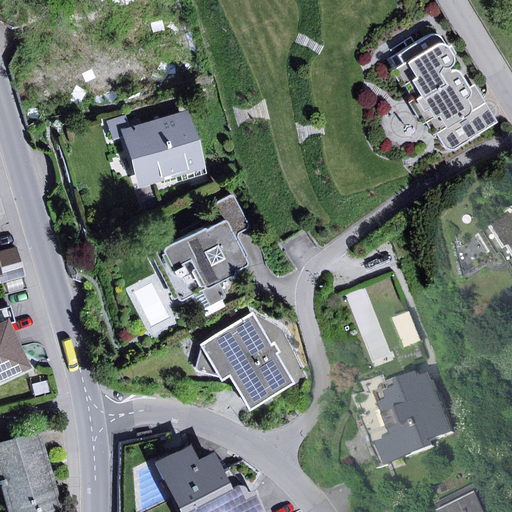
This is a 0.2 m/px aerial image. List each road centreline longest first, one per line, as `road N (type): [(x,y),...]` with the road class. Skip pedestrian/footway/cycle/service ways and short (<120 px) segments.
road 1 (residential): [(0,99),(86,397)]
road 2 (residential): [(90,420),(187,414),(273,457),(321,511)]
